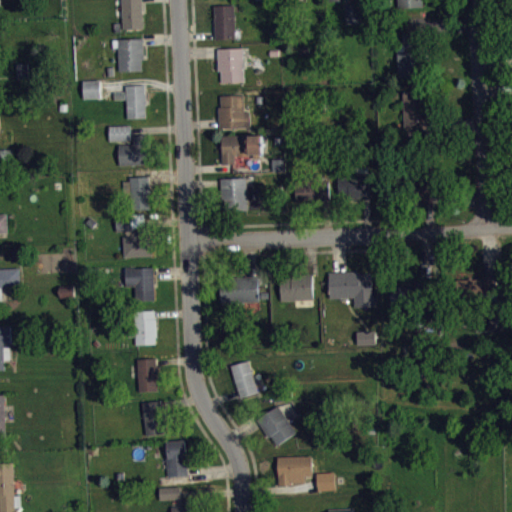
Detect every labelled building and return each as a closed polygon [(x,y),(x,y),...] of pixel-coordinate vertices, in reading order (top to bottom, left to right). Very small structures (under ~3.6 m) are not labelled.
[(121,0),(123,28),(143,27),(142,0),(121,0)] [(423,0),(424,6),(398,8),(397,0),(423,0)] [(345,4),(346,23),(362,23),(360,3),(345,4)] [(214,5),(215,38),(236,38),(235,4),(214,5)] [(398,74),(406,74),(406,77),(418,77),(415,33),(397,34),(398,74)] [(143,37),(145,58),(142,58),(143,70),(119,71),(118,47),(113,47),(113,38),(143,37)] [(218,47),(218,70),(221,70),(221,82),(244,81),(244,47),(218,47)] [(16,63),(17,78),(28,78),(27,62),(16,63)] [(126,84),(126,90),(114,91),(114,98),(127,98),(128,117),(146,117),(145,84),(126,84)] [(103,88),(85,88),(85,104),(103,103),(103,88)] [(403,90),(404,134),(423,133),(423,130),(432,130),(432,117),(427,117),(427,104),(423,104),(423,89),(403,90)] [(218,106),(219,128),(251,126),(250,110),(244,111),(243,93),(220,95),(220,105),(218,106)] [(109,125),(110,140),(131,139),(130,124),(109,125)] [(222,163),(221,135),(249,133),(249,134),(262,134),(263,153),(260,153),(260,157),(253,157),(253,153),(249,153),(249,155),(235,155),(235,163),(222,163)] [(119,144),(120,165),(147,164),(146,134),(133,134),(134,143),(119,144)] [(0,148),(0,162),(13,162),(13,148),(0,148)] [(130,176),(130,180),(123,180),(124,194),(131,194),(132,209),(151,208),(149,176),(130,176)] [(220,177),(247,177),(248,209),(225,209),(225,198),(221,198),(220,177)] [(419,208),(436,208),(437,178),(420,177),(419,208)] [(373,204),(372,182),(340,182),(341,204),(373,204)] [(299,207),(332,206),(332,190),(298,191),(299,207)] [(0,213),(7,213),(8,232),(0,232),(0,213)] [(116,216),(117,231),(133,230),(133,227),(137,227),(138,234),(123,235),(124,256),(153,254),(150,222),(145,222),(145,213),(131,213),(131,215),(116,216)] [(126,266),(126,285),(135,285),(136,299),(155,299),(154,267),(134,267),(134,266),(126,266)] [(0,306),(3,306),(2,287),(21,286),(20,267),(0,267),(0,306)] [(329,271),(330,297),(355,297),(355,306),(375,305),(375,295),(377,295),(376,278),(373,279),(373,272),(360,273),(360,270),(329,271)] [(280,300),(314,299),(313,272),(280,274),(280,300)] [(221,303),(260,300),(258,274),(219,275),(221,303)] [(497,277),(499,307),(452,309),(451,279),(468,278),(468,277),(472,276),(472,278),(497,277)] [(390,306),(390,287),(416,286),(416,282),(430,282),(431,298),(433,299),(434,305),(390,306)] [(136,344),(157,343),(156,337),(158,337),(157,328),(158,328),(158,316),(155,316),(155,309),(134,310),(135,325),(129,325),(129,336),(136,336),(136,344)] [(0,324),(0,369),(4,369),(4,359),(10,359),(10,346),(4,346),(3,343),(11,343),(10,324),(0,324)] [(378,336),(359,336),(359,349),(378,349),(378,336)] [(137,358),(139,390),(158,389),(156,357),(137,358)] [(231,364),(241,395),(258,390),(249,359),(231,364)] [(0,393),(0,437),(7,437),(6,421),(13,421),(12,404),(7,404),(6,393),(0,393)] [(143,401),(148,436),(166,433),(161,399),(143,401)] [(277,444),(296,431),(278,404),(255,419),(266,436),(271,434),(277,444)] [(166,440),(168,456),(166,457),(168,475),(188,473),(185,439),(166,440)] [(277,456),(312,455),(313,475),(305,475),(305,481),(291,482),(291,484),(278,485),(277,456)] [(0,461),(0,511),(15,511),(15,507),(21,506),(21,495),(14,495),(13,461),(0,461)] [(316,472),(318,489),(336,488),(334,471),(316,472)] [(159,487),(160,499),(181,498),(180,486),(159,487)] [(185,498),(185,505),(171,506),(171,511),(196,511),(196,498),(185,498)]
